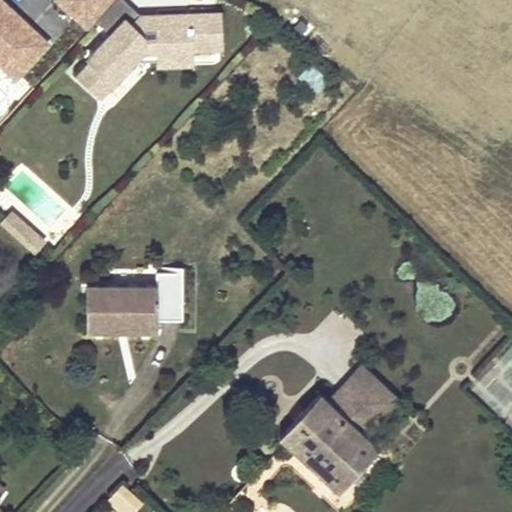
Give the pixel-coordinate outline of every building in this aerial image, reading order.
[(0,54),(15,68),(43,37),(2,0),(1,0),(0,2),(0,54)] [(59,0),(90,28),(115,0),(59,0)] [(223,48),(222,13),(161,15),(161,22),(151,22),(144,15),(128,0),(116,0),(98,20),(112,34),(91,56),(95,60),(81,74),(103,95),(135,60),(145,50),(193,49),(223,48)] [(193,64),(193,49),(145,50),(135,60),(162,60),(162,65),(193,64)] [(0,54),(0,61),(12,72),(15,68),(0,54)] [(313,90),(324,81),(310,63),(299,73),(313,90)] [(46,238),(13,208),(1,221),(34,251),(46,238)] [(160,320),(183,320),(184,275),(159,275),(158,286),(89,285),(89,335),(115,334),(116,325),(132,325),(132,334),(159,333),(160,320)] [(115,334),(132,334),(132,325),(116,325),(115,334)] [(373,437),(405,401),(363,363),(332,398),(324,391),(282,438),(341,492),(383,445),(373,437)] [(124,511),(134,511),(147,498),(135,487),(127,480),(110,499),(124,511)]
